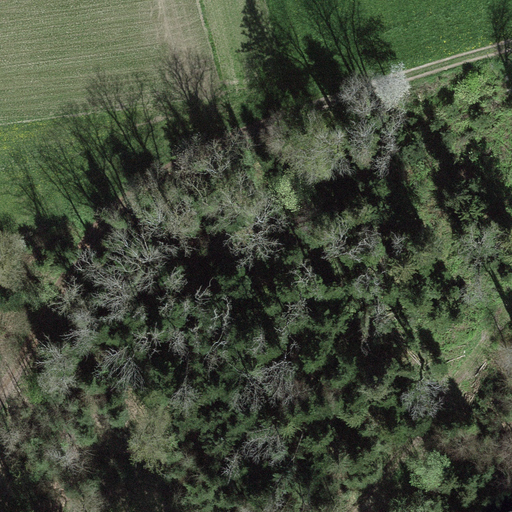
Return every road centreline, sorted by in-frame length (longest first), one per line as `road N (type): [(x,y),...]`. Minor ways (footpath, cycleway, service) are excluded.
road 1 (track): [(32,511),(137,328),(192,255),(243,214),(511,73)]
road 2 (track): [(367,511),(511,381)]
